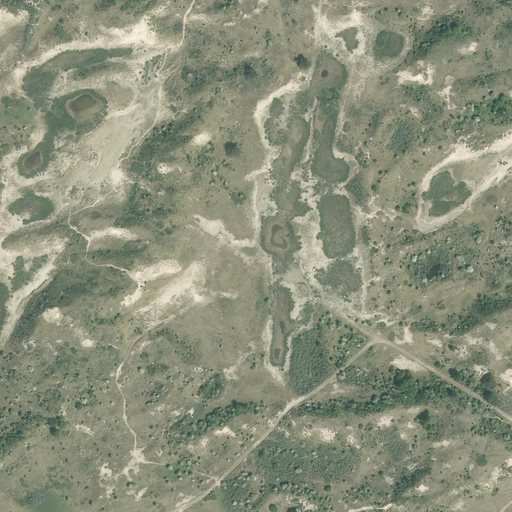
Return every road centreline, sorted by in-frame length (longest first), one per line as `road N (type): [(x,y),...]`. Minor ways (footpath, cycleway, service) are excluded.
road 1 (track): [(322,0),(302,276),(314,296),(511,419)]
road 2 (track): [(376,337),(290,406),(205,494),(173,511)]
